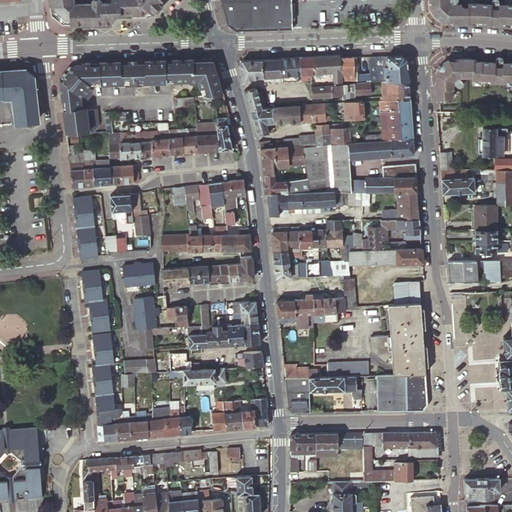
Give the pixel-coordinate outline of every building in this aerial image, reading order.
[(48,0),(50,8),(50,9),(51,11),(52,12),(52,14),(51,16),(51,18),(53,19),(51,22),(56,26),(58,24),(60,25),(61,25),(63,23),(65,23),(66,24),(67,25),(68,25),(69,25),(69,8),(73,4),(72,0),(48,0)] [(110,0),(110,3),(99,3),(99,0),(92,0),(92,4),(73,4),(69,8),(69,25),(110,24),(111,23),(111,22),(111,21),(111,20),(112,19),(112,18),(113,17),(114,16),(115,16),(117,16),(118,16),(120,16),(145,14),(159,0),(158,0),(110,0)] [(162,4),(159,0),(145,14),(120,16),(120,20),(148,18),(162,4)] [(297,0),(221,0),(227,23),(236,30),(298,28),(297,0)] [(445,0),(446,0),(445,0),(431,0),(432,1),(432,7),(431,8),(431,9),(432,10),(432,11),(433,12),(433,13),(434,14),(434,15),(435,15),(436,16),(437,17),(438,18),(439,19),(440,19),(441,20),(442,20),(443,21),(444,21),(445,21),(446,20),(452,20),(455,22),(466,22),(468,20),(477,20),(477,6),(477,3),(467,3),(467,8),(464,8),(464,6),(452,6),(452,5),(446,0),(445,0)] [(501,8),(477,6),(477,20),(486,20),(488,23),(499,23),(502,21),(511,21),(511,4),(502,4),(501,8)] [(342,80),(340,56),(340,54),(314,55),(316,71),(312,72),(313,82),(320,82),(342,80)] [(381,80),(408,78),(407,58),(402,54),(387,54),(387,63),(387,67),(384,67),(384,64),(384,55),(370,55),(370,78),(370,80),(371,80),(381,80)] [(316,71),(314,55),(299,56),(301,73),(301,75),(302,79),(311,78),(311,72),(312,72),(316,71)] [(348,56),(340,56),(342,80),(349,80),(357,79),(356,55),(348,56)] [(280,57),(280,58),(282,75),(282,77),(282,80),(286,79),(286,74),(301,73),(299,56),(280,57)] [(238,63),(243,82),(250,80),(249,77),(264,76),(261,58),(241,59),(238,63)] [(282,75),(280,58),(261,58),(264,76),(264,79),(270,79),(271,81),(282,80),(282,77),(282,75)] [(438,99),(451,97),(450,87),(448,88),(447,83),(449,80),(450,81),(456,75),(455,74),(458,72),(471,72),(470,78),(491,78),(493,81),(504,81),(507,79),(511,79),(511,62),(505,62),(505,65),(494,65),(495,61),(481,61),(473,61),(470,58),(459,58),(457,61),(449,61),(448,59),(447,59),(446,60),(445,60),(444,61),(443,61),(443,62),(442,62),(442,63),(441,63),(440,64),(440,65),(439,65),(438,67),(437,68),(437,69),(436,70),(435,72),(435,73),(437,74),(437,82),(435,84),(436,96),(438,98),(438,99)] [(35,114),(34,106),(33,97),(35,94),(33,70),(22,60),(12,61),(11,64),(0,65),(0,79),(12,78),(13,88),(24,87),(25,98),(27,98),(29,111),(18,112),(19,116),(35,114)] [(65,128),(65,132),(70,132),(71,132),(79,131),(90,130),(93,130),(93,129),(96,127),(98,126),(97,109),(81,110),(78,93),(81,91),(86,95),(91,88),(86,84),(88,82),(124,81),(123,76),(129,76),(129,81),(129,82),(138,82),(138,81),(137,76),(143,76),(144,81),(186,80),(186,74),(190,74),(190,79),(190,80),(200,80),(204,95),(214,94),(219,93),(222,93),(222,91),(220,85),(219,78),(216,69),(215,65),(214,60),(73,64),(73,68),(70,68),(62,76),(63,80),(59,80),(65,128)] [(0,79),(0,90),(13,88),(12,78),(0,79)] [(409,97),(408,78),(381,80),(382,87),(387,86),(388,99),(409,97)] [(370,80),(355,81),(355,94),(372,92),(371,80),(370,80)] [(346,90),(346,82),(311,84),(312,96),(332,94),(342,94),(342,90),(346,90)] [(249,107),(265,106),(261,90),(257,91),(256,87),(244,88),(249,107)] [(194,104),(193,95),(181,97),(174,97),(174,106),(194,104)] [(412,137),(409,97),(388,99),(383,99),(379,99),(383,139),(412,137)] [(27,98),(25,98),(16,99),(18,112),(29,111),(27,98)] [(364,118),(363,100),(363,99),(324,101),(325,106),(332,106),(332,105),(344,104),(345,119),(364,118)] [(325,106),(324,101),(312,102),(312,103),(299,104),(300,120),(325,119),(325,114),(325,106)] [(300,120),(299,104),(285,105),(286,121),(300,120)] [(273,122),(286,121),(285,105),(271,106),(273,122)] [(273,122),(271,106),(265,106),(249,107),(252,117),(265,116),(266,122),(273,122)] [(218,149),(232,148),(227,116),(215,116),(216,125),(218,149)] [(268,132),(266,122),(265,116),(252,117),(254,125),(256,133),(268,132)] [(328,129),(328,123),(315,123),(316,133),(329,132),(328,129)] [(195,127),(196,134),(197,150),(204,149),(218,149),(216,125),(195,127)] [(503,153),(504,135),(496,135),(496,127),(483,126),(483,138),(479,137),(479,151),(480,153),(503,153)] [(197,150),(196,134),(188,135),(188,127),(176,128),(177,136),(181,136),(182,151),(197,150)] [(507,127),(496,127),(496,135),(504,135),(503,153),(511,153),(511,130),(507,130),(507,127)] [(159,130),(160,137),(168,136),(170,152),(182,151),(181,136),(177,136),(176,128),(159,130)] [(330,143),(350,142),(349,128),(328,129),(329,132),(329,136),(330,143)] [(150,138),(158,138),(157,131),(134,133),(134,134),(135,140),(138,140),(150,139),(150,138)] [(316,133),(308,134),(309,145),(330,143),(329,136),(329,132),(316,133)] [(304,144),(304,145),(309,145),(308,134),(299,134),(299,137),(300,144),(304,144)] [(108,135),(108,142),(119,142),(120,156),(130,155),(129,141),(120,142),(119,135),(108,135)] [(152,154),(170,152),(168,136),(160,137),(158,138),(150,138),(150,139),(152,154)] [(282,138),(283,140),(283,145),(300,144),(299,137),(282,138)] [(340,191),(348,191),(351,191),(350,181),(348,157),(413,153),(412,137),(383,139),(366,140),(350,142),(330,143),(309,145),(304,145),(307,182),(307,191),(320,191),(335,190),(335,191),(340,191)] [(152,154),(150,139),(138,140),(140,155),(152,154)] [(140,155),(138,140),(135,140),(132,141),(129,141),(130,155),(140,155)] [(108,142),(109,156),(120,156),(119,142),(108,142)] [(307,182),(304,145),(304,144),(300,144),(283,145),(276,146),(269,146),(260,147),(261,156),(262,168),(264,180),(274,180),(274,166),(295,165),(296,179),(296,183),(307,182)] [(68,155),(70,169),(83,168),(82,160),(95,159),(94,149),(75,151),(68,152),(68,155)] [(441,170),(453,170),(452,151),(440,152),(441,164),(441,170)] [(110,182),(109,166),(108,158),(95,159),(82,160),(83,168),(84,168),(92,167),(93,184),(110,182)] [(495,170),(511,169),(511,158),(496,158),(495,170)] [(415,175),(414,163),(394,164),(382,165),(383,177),(365,178),(365,180),(365,191),(369,191),(393,192),(393,176),(415,175)] [(136,164),(119,165),(120,182),(132,181),(132,173),(137,172),(136,164)] [(119,165),(109,166),(110,182),(120,182),(119,165)] [(92,167),(84,168),(85,184),(93,184),(92,167)] [(70,169),(71,185),(85,184),(84,168),(83,168),(70,169)] [(511,204),(511,169),(495,170),(482,170),(481,179),(497,179),(497,204),(511,204)] [(473,170),(453,170),(441,170),(442,188),(443,193),(475,191),(474,176),(473,176),(473,170)] [(419,217),(415,175),(393,176),(393,192),(396,192),(397,208),(397,211),(397,218),(419,217)] [(244,186),(243,178),(227,180),(221,181),(223,204),(224,211),(234,211),(237,210),(236,195),(244,193),(244,186)] [(278,192),(287,192),(293,191),(293,183),(296,183),(296,179),(274,180),(264,180),(265,192),(267,192),(278,192)] [(365,180),(350,181),(351,191),(355,191),(362,191),(365,191),(365,180)] [(223,204),(221,181),(208,182),(210,205),(223,204)] [(210,205),(208,182),(198,183),(199,193),(201,207),(202,217),(212,216),(210,205)] [(301,191),(307,191),(307,182),(296,183),(297,191),(301,191)] [(193,198),(191,184),(184,185),(185,199),(193,198)] [(174,204),(184,203),(181,186),(172,187),(174,204)] [(340,203),(340,191),(335,191),(335,190),(320,191),(320,204),(326,204),(329,204),(335,203),(340,203)] [(302,205),(301,191),(297,191),(293,191),(287,192),(288,206),(295,206),(302,205)] [(320,204),(320,191),(307,191),(301,191),(302,205),(302,212),(314,211),(320,210),(320,204)] [(348,204),(348,191),(340,191),(340,203),(335,203),(335,204),(339,204),(348,204)] [(139,192),(130,193),(132,216),(146,214),(145,210),(140,210),(139,192)] [(268,202),(270,214),(279,214),(278,192),(267,192),(268,202)] [(288,206),(287,192),(278,192),(279,214),(288,213),(288,211),(288,206)] [(132,216),(130,193),(109,194),(111,210),(125,209),(125,213),(128,237),(134,237),(134,230),(133,223),(132,216)] [(91,195),(72,197),(73,209),(76,208),(76,213),(98,211),(97,207),(92,208),(91,195)] [(497,229),(497,204),(475,204),(475,229),(497,229)] [(382,218),(397,218),(397,211),(397,208),(382,209),(382,218)] [(98,211),(76,213),(77,217),(74,217),(75,227),(94,225),(93,214),(98,214),(98,211)] [(224,211),(226,223),(235,222),(234,211),(224,211)] [(132,216),(133,223),(147,221),(146,214),(132,216)] [(202,217),(203,222),(203,225),(213,224),(212,216),(202,217)] [(382,218),(380,218),(380,226),(381,239),(386,238),(386,227),(404,227),(404,232),(402,232),(402,238),(420,237),(419,217),(397,218),(382,218)] [(134,230),(148,229),(147,221),(133,223),(134,230)] [(76,238),(79,238),(80,242),(100,240),(100,236),(95,237),(94,225),(75,227),(76,238)] [(188,225),(188,230),(188,233),(189,235),(192,235),(197,235),(196,225),(188,225)] [(287,247),(285,226),(271,227),(272,236),(273,250),(287,250),(287,247)] [(285,226),(287,247),(299,246),(298,230),(298,226),(285,226)] [(381,248),(381,241),(381,239),(380,226),(368,226),(368,241),(361,241),(361,249),(381,248)] [(326,245),(325,228),(317,229),(318,246),(326,245)] [(334,228),(327,228),(325,228),(326,245),(334,245),(334,234),(334,228)] [(318,246),(317,229),(298,230),(299,246),(318,246)] [(497,240),(497,229),(475,229),(475,240),(497,240)] [(361,241),(361,233),(353,231),(353,235),(353,237),(352,239),(352,240),(353,241),(353,243),(354,249),(361,249),(361,241)] [(250,244),(249,232),(236,233),(230,233),(226,233),(223,234),(221,234),(221,249),(234,248),(243,248),(250,248),(250,244)] [(188,249),(200,249),(200,234),(197,235),(192,235),(189,235),(188,233),(179,233),(176,234),(174,234),(174,249),(184,249),(188,249)] [(174,249),(174,234),(166,234),(162,235),(161,235),(162,250),(174,249)] [(221,249),(221,234),(211,234),(206,234),(204,234),(200,234),(200,249),(221,249)] [(124,235),(113,236),(116,251),(125,250),(124,235)] [(353,235),(341,235),(342,241),(342,244),(347,244),(347,249),(348,249),(354,249),(353,243),(353,241),(352,240),(352,239),(353,237),(353,235)] [(106,251),(116,251),(113,236),(104,237),(106,251)] [(97,252),(96,244),(101,244),(100,240),(80,242),(80,246),(77,247),(78,254),(84,254),(97,252)] [(410,240),(381,241),(381,248),(384,248),(410,247),(410,240)] [(497,243),(497,240),(475,240),(475,250),(507,250),(507,243),(497,243)] [(422,247),(421,247),(410,247),(384,248),(381,248),(361,249),(354,249),(348,249),(349,264),(356,264),(371,263),(423,261),(422,247)] [(341,260),(329,261),(330,265),(330,266),(332,274),(342,274),(349,274),(349,264),(348,249),(347,249),(348,265),(341,265),(341,260)] [(299,250),(287,250),(273,250),(274,263),(288,262),(288,256),(301,256),(301,250),(299,250)] [(252,266),(251,255),(240,256),(241,261),(235,262),(236,268),(252,266)] [(501,276),(500,259),(468,260),(447,260),(449,281),(501,280),(501,276)] [(511,275),(511,259),(500,259),(501,276),(511,275)] [(298,276),(306,275),(306,267),(305,261),(305,260),(297,260),(297,261),(298,276)] [(274,263),(276,276),(298,276),(297,261),(288,262),(274,263)] [(306,275),(319,275),(319,267),(319,265),(318,261),(305,261),(306,267),(306,275)] [(236,268),(235,262),(227,263),(229,279),(237,278),(236,268)] [(133,263),(133,265),(134,271),(130,271),(130,266),(121,267),(123,287),(139,285),(136,263),(133,263)] [(152,263),(144,264),(145,269),(141,270),(140,265),(140,263),(136,263),(139,285),(155,283),(152,263)] [(229,279),(227,263),(220,264),(218,264),(214,264),(209,265),(208,265),(209,280),(220,280),(226,279),(229,279)] [(209,280),(208,265),(197,266),(198,281),(209,280)] [(332,274),(330,266),(330,265),(325,265),(319,265),(319,267),(319,275),(332,274)] [(189,282),(188,266),(172,267),(173,283),(189,282)] [(189,282),(198,281),(197,266),(188,266),(189,282)] [(236,268),(237,278),(253,276),(252,266),(236,268)] [(163,283),(173,283),(172,267),(163,268),(162,268),(163,283)] [(99,269),(80,271),(81,283),(84,282),(84,286),(105,284),(105,280),(100,281),(99,269)] [(345,304),(355,304),(353,277),(349,277),(342,278),(344,296),(345,304)] [(419,301),(418,280),(392,281),(394,302),(399,302),(419,301)] [(106,287),(105,284),(84,286),(84,291),(82,291),(83,296),(102,295),(101,288),(106,287)] [(312,311),(312,297),(312,293),(305,294),(305,298),(295,298),(295,312),(295,317),(296,320),(296,325),(313,325),(313,320),(312,311)] [(153,296),(135,298),(136,309),(138,309),(139,313),(160,310),(159,307),(154,307),(153,296)] [(335,310),(334,296),(323,297),(324,319),(336,319),(335,310)] [(345,309),(345,304),(344,296),(343,296),(341,296),(334,296),(335,310),(345,309)] [(313,320),(324,319),(323,297),(312,297),(312,311),(313,320)] [(295,312),(295,298),(285,299),(287,321),(296,320),(295,317),(295,312)] [(88,312),(91,312),(91,316),(113,314),(112,310),(107,310),(106,299),(102,299),(87,301),(88,312)] [(256,310),(255,299),(239,301),(233,301),(234,312),(235,312),(256,310)] [(276,305),(278,321),(287,321),(285,299),(276,299),(276,305)] [(420,312),(419,301),(399,302),(394,302),(387,303),(389,332),(368,334),(369,348),(383,360),(390,354),(391,354),(392,373),(425,372),(425,371),(424,355),(422,330),(421,326),(421,320),(420,312)] [(177,325),(187,324),(188,324),(188,320),(186,305),(167,307),(168,317),(168,318),(176,318),(177,325)] [(160,310),(139,313),(139,317),(136,317),(138,328),(139,328),(152,327),(157,327),(155,315),(160,314),(160,310)] [(241,323),(257,322),(256,310),(235,312),(235,314),(236,315),(234,315),(234,323),(241,323)] [(113,317),(113,314),(91,316),(92,320),(89,320),(90,331),(109,329),(108,318),(113,317)] [(259,342),(257,322),(241,323),(242,343),(259,342)] [(234,323),(227,324),(228,344),(242,343),(241,323),(234,323)] [(208,324),(206,325),(207,345),(217,344),(216,324),(208,324)] [(225,324),(216,324),(217,344),(228,344),(227,324),(225,324)] [(190,346),(201,345),(207,345),(206,325),(201,325),(187,326),(188,336),(184,336),(185,346),(190,346)] [(152,327),(139,328),(140,348),(153,347),(152,340),(152,333),(152,327)] [(95,349),(116,347),(116,343),(111,344),(109,332),(91,335),(92,345),(95,345),(95,349)] [(511,335),(503,336),(504,348),(504,357),(498,357),(499,373),(500,387),(506,387),(507,414),(511,413),(511,335)] [(261,350),(260,350),(243,351),(244,352),(244,357),(245,361),(245,365),(262,365),(263,365),(261,350)] [(167,370),(181,369),(191,368),(191,362),(190,359),(186,360),(185,351),(169,352),(169,366),(162,367),(162,370),(167,370)] [(113,362),(112,355),(93,356),(94,364),(109,362),(113,362)] [(133,372),(136,371),(146,371),(146,358),(123,359),(123,372),(133,372)] [(150,371),(153,371),(154,370),(154,358),(146,358),(146,371),(150,371)] [(355,374),(368,374),(367,360),(327,361),(327,364),(327,370),(325,370),(325,373),(327,373),(327,375),(355,374)] [(90,364),(91,375),(94,375),(94,379),(115,377),(115,373),(110,374),(109,362),(94,364),(90,364)] [(297,365),(283,366),(284,377),(297,377),(297,367),(297,365)] [(308,376),(318,376),(318,369),(309,369),(309,366),(297,367),(297,377),(308,376)] [(181,369),(182,382),(223,380),(223,367),(213,367),(199,368),(191,368),(181,369)] [(133,374),(133,372),(123,372),(119,372),(120,385),(127,384),(127,391),(131,391),(131,394),(134,394),(133,374)] [(426,376),(425,372),(392,373),(376,374),(377,410),(422,410),(428,402),(427,395),(426,376)] [(309,390),(344,389),(344,388),(353,388),(353,397),(361,397),(360,388),(356,388),(355,374),(327,375),(318,376),(308,376),(309,390)] [(310,411),(309,390),(308,376),(297,377),(284,377),(286,391),(288,408),(291,411),(310,411)] [(93,394),(112,392),(111,381),(116,381),(115,377),(94,379),(95,384),(92,384),(93,394)] [(268,424),(266,396),(254,397),(255,407),(255,408),(255,409),(256,425),(268,424)] [(97,405),(97,409),(119,407),(118,404),(113,404),(113,397),(94,398),(94,405),(97,405)] [(224,411),(223,400),(223,399),(216,400),(216,408),(218,408),(218,411),(211,411),(212,429),(226,428),(224,411)] [(232,399),(223,400),(224,411),(233,410),(232,399)] [(178,411),(184,410),(184,404),(170,405),(170,412),(170,417),(167,417),(162,418),(163,433),(180,432),(178,416),(178,411)] [(116,422),(116,416),(120,416),(121,414),(121,407),(119,407),(97,409),(95,410),(97,424),(116,422)] [(256,425),(255,409),(242,410),(243,426),(256,425)] [(233,410),(224,411),(226,428),(243,426),(242,410),(240,410),(233,410)] [(148,435),(163,433),(162,418),(155,418),(155,413),(152,413),(146,413),(147,419),(148,435)] [(148,435),(147,419),(136,420),(135,415),(128,416),(129,421),(130,437),(148,435)] [(180,432),(191,431),(189,415),(184,415),(178,416),(180,432)] [(117,438),(130,437),(129,421),(116,422),(117,438)] [(99,439),(117,438),(116,422),(97,424),(96,424),(98,438),(99,439)] [(0,429),(0,500),(8,499),(14,499),(43,496),(40,463),(39,457),(36,427),(36,426),(0,429)] [(371,431),(372,445),(383,445),(383,447),(407,446),(407,455),(413,455),(437,454),(438,454),(436,430),(371,431)] [(356,445),(363,445),(363,431),(337,432),(337,431),(315,431),(315,432),(316,453),(316,454),(338,454),(338,446),(356,445)] [(372,457),(372,445),(371,431),(363,431),(363,445),(364,457),(372,457)] [(303,453),(303,432),(290,432),(290,447),(290,453),(303,453)] [(315,432),(303,432),(303,453),(316,453),(315,432)] [(238,447),(226,447),(226,456),(231,455),(234,455),(237,455),(239,455),(239,454),(238,447)] [(200,451),(200,449),(197,449),(186,450),(182,450),(182,460),(200,458),(200,459),(200,458),(204,458),(204,455),(205,455),(205,451),(200,451)] [(182,450),(164,452),(165,462),(165,466),(173,465),(172,461),(182,460),(182,450)] [(209,471),(218,470),(216,450),(208,451),(209,471)] [(165,462),(164,452),(149,453),(150,464),(152,464),(165,462)] [(149,453),(115,456),(116,467),(123,467),(131,466),(139,465),(150,464),(149,453)] [(87,458),(88,470),(92,470),(95,469),(110,468),(114,467),(116,467),(115,456),(87,458)] [(289,463),(289,470),(298,470),(298,456),(290,456),(289,463)] [(372,457),(364,457),(364,470),(366,469),(372,469),(372,457)] [(316,470),(316,459),(307,459),(307,470),(316,470)] [(392,479),(412,478),(411,461),(393,461),(393,469),(394,472),(389,472),(389,479),(392,479)] [(92,470),(88,470),(82,480),(83,509),(75,508),(74,511),(83,511),(84,510),(93,509),(93,498),(94,498),(93,481),(92,473),(92,470)] [(251,474),(243,474),(235,475),(238,493),(242,492),(253,491),(251,474)] [(499,490),(499,477),(464,478),(465,493),(465,505),(478,504),(478,497),(492,497),(492,489),(499,490)] [(350,511),(350,487),(350,480),(332,480),(332,511),(350,511)] [(107,511),(107,507),(113,507),(112,501),(112,500),(106,500),(106,498),(99,499),(97,481),(93,481),(94,498),(93,498),(93,509),(84,510),(83,511),(107,511)] [(200,488),(201,506),(207,505),(207,511),(222,511),(221,497),(209,498),(208,487),(205,487),(200,488)] [(142,492),(142,498),(143,511),(156,511),(155,492),(155,490),(142,492)] [(169,511),(184,511),(182,493),(181,490),(168,492),(169,511)] [(156,511),(169,511),(168,492),(167,491),(155,492),(156,511)] [(184,511),(198,511),(198,506),(196,491),(182,493),(184,511)] [(242,492),(238,493),(239,511),(259,511),(258,491),(253,491),(242,492)] [(441,511),(440,502),(434,503),(433,502),(433,498),(433,495),(411,497),(412,511),(441,511)] [(135,505),(131,505),(131,511),(143,511),(142,498),(134,499),(135,505)] [(107,511),(120,511),(120,506),(120,500),(112,501),(113,507),(107,507),(107,511)] [(511,503),(503,504),(504,511),(511,511),(511,503)]
